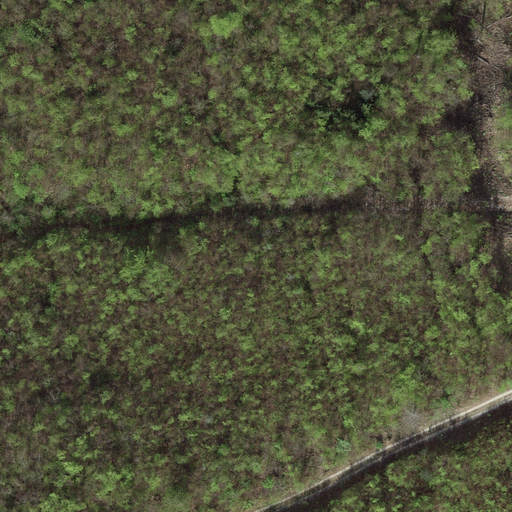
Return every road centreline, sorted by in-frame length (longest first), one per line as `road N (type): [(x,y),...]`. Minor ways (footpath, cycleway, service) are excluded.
road 1 (track): [(511,207),(242,213),(0,233)]
road 2 (track): [(262,511),(511,396)]
